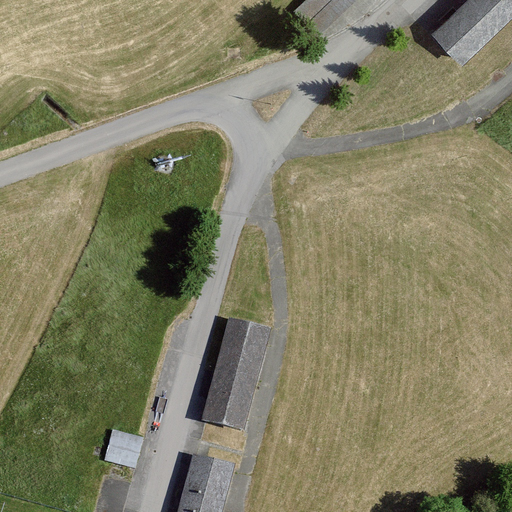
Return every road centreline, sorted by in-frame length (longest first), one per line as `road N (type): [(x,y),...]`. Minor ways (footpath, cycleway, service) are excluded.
road 1 (unclassified): [(154,511),(254,160)]
road 2 (unclassified): [(275,136),(327,145),(416,133),(470,109),(511,70)]
road 3 (unclassified): [(0,176),(183,108)]
road 4 (unclassified): [(183,108),(352,46)]
